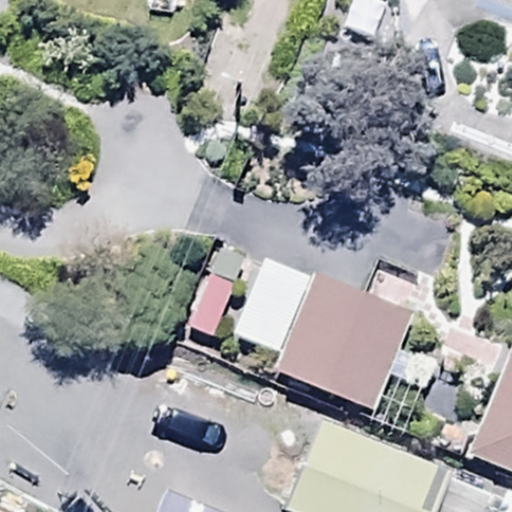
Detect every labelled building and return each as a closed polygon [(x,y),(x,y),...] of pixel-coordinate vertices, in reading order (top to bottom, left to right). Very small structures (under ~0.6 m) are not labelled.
[(416,320),(272,261),(241,337),(287,356),(281,371),(380,411),(416,320)] [(252,289),(219,271),(190,325),(223,342),(252,289)] [(511,385),(482,458),(511,470),(511,385)] [(489,511),(497,495),(328,423),(291,510),(294,511),(489,511)] [(156,511),(162,492),(128,482),(119,511),(156,511)]
